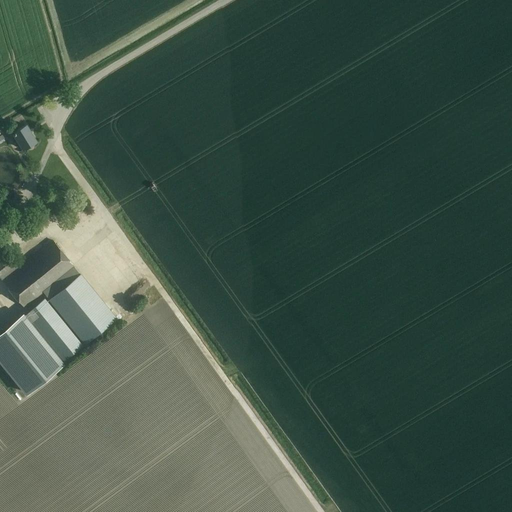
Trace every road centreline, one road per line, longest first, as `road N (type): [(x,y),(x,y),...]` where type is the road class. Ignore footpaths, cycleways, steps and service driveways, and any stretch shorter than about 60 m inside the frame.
road 1 (track): [(318,511),(55,147),(54,126)]
road 2 (unclassified): [(54,126),(88,84),(229,0)]
